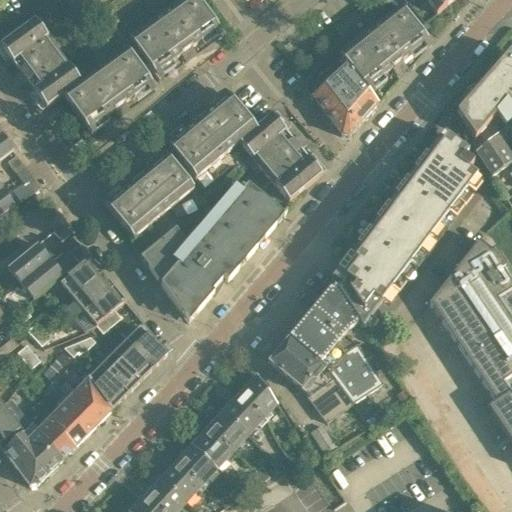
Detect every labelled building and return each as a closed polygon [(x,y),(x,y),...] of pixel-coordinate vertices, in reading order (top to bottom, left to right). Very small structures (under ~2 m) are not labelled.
[(57,0),(43,0),(50,9),(59,2),(57,0)] [(67,0),(74,8),(85,0),(67,0)] [(115,0),(98,13),(104,21),(133,0),(115,0)] [(194,0),(185,0),(129,41),(154,76),(180,57),(185,64),(196,56),(191,49),(217,30),(194,0)] [(368,0),(333,29),(340,38),(378,6),(372,0),(368,0)] [(423,0),(436,16),(457,0),(423,0)] [(400,9),(340,57),(366,91),(391,71),(396,77),(406,69),(401,63),(427,42),(400,9)] [(57,101),(62,97),(79,84),(34,20),(0,44),(0,47),(18,73),(11,78),(19,89),(26,83),(45,110),(57,101)] [(125,51),(79,84),(62,97),(87,132),(113,113),(118,119),(129,111),(124,105),(151,86),(125,51)] [(511,111),(511,57),(509,53),(456,114),(474,141),(511,110),(511,111)] [(305,90),(312,99),(334,79),(347,92),(341,98),(351,110),(347,114),(359,126),(377,105),(366,91),(340,57),(339,58),(305,90)] [(348,138),(359,126),(347,114),(351,110),(341,98),(347,92),(334,79),(312,99),(341,137),(341,138),(348,138)] [(195,181),(238,144),(254,129),(227,97),(202,118),(197,112),(187,120),(192,126),(167,147),(195,181)] [(270,115),(254,129),(238,144),(288,204),(306,189),(321,176),(300,151),(306,146),(298,136),(292,141),(270,115)] [(475,153),(474,153),(491,178),(511,163),(511,156),(504,143),(511,136),(511,122),(511,123),(498,134),(475,153)] [(0,161),(13,152),(1,136),(0,137),(0,161)] [(446,138),(437,149),(348,275),(336,292),(358,325),(361,330),(476,178),(467,172),(473,165),(464,158),(467,153),(460,147),(446,138)] [(15,174),(19,171),(24,168),(16,157),(7,164),(15,174)] [(135,172),(124,180),(130,187),(104,207),(132,241),(193,191),(165,157),(140,178),(135,172)] [(222,193),(240,175),(242,174),(236,168),(221,184),(204,196),(209,203),(178,221),(182,228),(209,212),(213,208),(209,202),(222,193)] [(21,202),(39,190),(32,178),(13,191),(21,202)] [(283,216),(278,213),(243,182),(187,248),(175,230),(140,259),(188,325),(213,295),(211,294),(223,281),(227,284),(282,218),(283,219),(284,217),(283,216)] [(0,192),(0,217),(14,208),(2,191),(0,192)] [(69,236),(61,225),(53,232),(61,243),(69,236)] [(511,278),(493,250),(489,252),(479,244),(478,242),(427,306),(431,310),(511,430),(511,278)] [(37,245),(6,270),(20,286),(50,261),(37,245)] [(87,257),(79,247),(70,254),(78,264),(87,257)] [(102,275),(89,260),(59,285),(71,300),(102,275)] [(50,261),(20,286),(33,302),(63,277),(50,261)] [(71,300),(83,314),(114,289),(102,275),(71,300)] [(332,288),(290,340),(329,372),(352,406),(382,387),(356,347),(353,348),(342,339),(346,333),(358,325),(336,292),(335,290),(332,288)] [(126,304),(114,289),(83,314),(95,329),(96,328),(105,321),(115,313),(126,304)] [(23,310),(14,318),(21,326),(30,318),(23,310)] [(115,313),(105,321),(112,328),(121,320),(115,313)] [(112,328),(105,321),(96,328),(102,336),(112,328)] [(34,341),(43,333),(36,325),(27,333),(34,341)] [(143,325),(125,342),(150,373),(167,356),(151,341),(155,339),(143,325)] [(50,341),(43,333),(34,341),(41,349),(50,341)] [(12,339),(0,349),(6,356),(17,347),(12,339)] [(90,339),(76,345),(82,350),(85,354),(95,344),(90,339)] [(326,425),(352,406),(329,372),(290,340),(289,341),(290,342),(269,366),(304,396),(326,425)] [(150,373),(125,342),(113,355),(137,386),(150,373)] [(73,360),(82,350),(76,345),(63,350),(73,360)] [(24,363),(33,356),(26,347),(17,355),(24,363)] [(113,355),(100,368),(125,398),(137,386),(113,355)] [(40,364),(33,356),(24,363),(30,371),(40,364)] [(57,360),(50,368),(56,374),(63,366),(57,360)] [(48,381),(56,374),(50,368),(42,375),(48,381)] [(111,413),(125,398),(100,368),(88,380),(84,377),(83,379),(86,382),(111,413)] [(239,396),(264,419),(276,406),(256,377),(239,396)] [(84,384),(74,394),(99,424),(111,413),(86,382),(83,379),(81,381),(84,384)] [(35,394),(43,387),(37,380),(29,388),(35,394)] [(45,389),(59,403),(62,400),(62,401),(65,397),(51,383),(45,389)] [(62,400),(59,403),(62,406),(87,436),(99,424),(74,394),(65,403),(62,401),(62,400)] [(402,394),(395,398),(402,408),(409,404),(402,394)] [(248,436),(264,419),(239,396),(223,413),(248,436)] [(1,408),(0,408),(0,445),(19,431),(18,430),(27,423),(10,401),(1,408)] [(74,449),(87,436),(62,406),(59,403),(56,406),(59,409),(50,419),(74,449)] [(232,454),(248,436),(223,413),(206,431),(232,454)] [(62,462),(74,449),(50,419),(39,429),(37,427),(35,429),(37,431),(62,462)] [(373,419),(366,423),(371,431),(378,427),(373,419)] [(336,450),(322,427),(310,434),(324,457),(336,450)] [(37,487),(62,462),(37,431),(35,429),(25,439),(20,435),(3,453),(28,488),(37,487)] [(191,448),(216,471),(232,454),(206,431),(191,448)] [(176,464),(201,487),(216,471),(191,448),(176,464)] [(286,458),(290,465),(298,460),(293,453),(286,458)] [(283,471),(290,465),(286,458),(278,463),(283,471)] [(272,459),(269,462),(273,470),(278,467),(272,459)] [(185,504),(201,487),(176,464),(161,480),(185,504)] [(264,472),(257,477),(262,485),(270,480),(264,472)] [(255,489),(262,485),(257,477),(250,482),(255,489)] [(160,511),(178,511),(185,504),(161,480),(145,498),(160,511)] [(224,497),(217,503),(225,510),(232,505),(224,497)] [(160,511),(145,498),(131,511),(160,511)] [(214,511),(222,511),(225,510),(217,503),(211,509),(214,511)]
